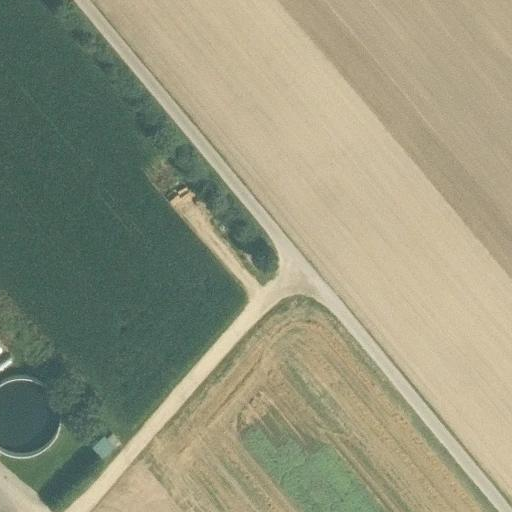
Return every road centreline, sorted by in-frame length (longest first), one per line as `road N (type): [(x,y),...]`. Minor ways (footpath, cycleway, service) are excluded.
road 1 (track): [(80,0),(299,269)]
road 2 (track): [(69,511),(299,269)]
road 3 (track): [(299,269),(504,511)]
